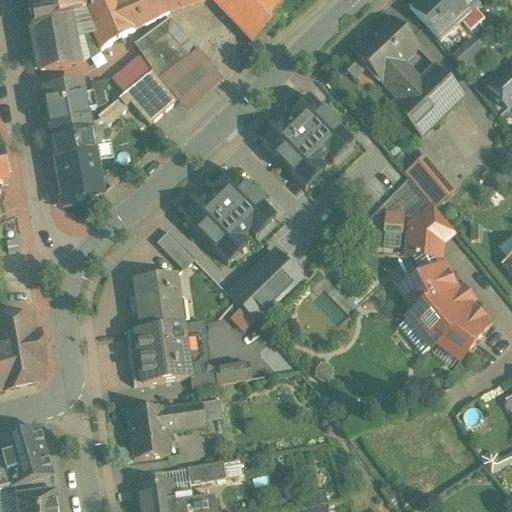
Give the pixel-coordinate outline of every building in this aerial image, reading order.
[(32,0),(39,36),(76,21),(97,13),(94,0),(32,0)] [(174,18),(166,0),(129,0),(121,3),(97,13),(76,21),(86,68),(93,63),(139,36),(174,18)] [(258,47),(293,14),(279,0),(166,0),(174,18),(217,3),(258,47)] [(472,0),(427,0),(412,14),(443,48),(483,12),(472,0)] [(37,37),(45,77),(83,70),(86,68),(76,21),(39,36),(37,37)] [(203,56),(175,22),(139,49),(145,57),(157,77),(107,118),(116,128),(137,110),(154,131),(183,106),(165,85),(203,56)] [(422,58),(392,26),(357,58),(399,104),(392,111),(427,147),(470,107),(435,70),(426,79),(414,66),(422,58)] [(87,93),(49,100),(56,140),(94,133),(94,129),(107,118),(157,77),(145,57),(92,100),(94,110),(90,111),(87,93)] [(511,63),(486,87),(508,112),(511,108),(511,63)] [(334,159),(298,121),(264,154),(290,181),(308,164),(318,174),(334,159)] [(56,140),(68,210),(108,202),(95,133),(94,133),(56,140)] [(0,189),(13,187),(7,154),(0,155),(0,189)] [(426,155),(406,172),(434,206),(454,189),(426,155)] [(260,158),(187,227),(215,257),(254,221),(274,242),(309,209),(260,158)] [(462,242),(436,207),(409,228),(408,265),(419,265),(426,282),(448,272),(446,264),(448,251),(462,242)] [(511,247),(495,261),(511,283),(511,247)] [(305,284),(278,257),(234,301),(261,328),(305,284)] [(463,291),(453,270),(448,272),(426,282),(403,293),(418,320),(408,326),(435,360),(445,355),(467,375),(500,326),(482,311),(463,291)] [(146,338),(196,331),(189,282),(139,289),(146,338)] [(0,397),(9,395),(10,395),(43,388),(46,382),(44,370),(49,370),(44,338),(39,339),(36,322),(0,323),(0,397)] [(204,385),(196,331),(146,338),(140,339),(148,393),(204,385)] [(207,414),(132,422),(137,465),(176,461),(173,438),(210,434),(207,414)] [(0,488),(17,486),(22,502),(23,511),(62,511),(58,476),(48,437),(0,448),(0,488)] [(222,465),(187,471),(190,488),(225,482),(222,465)] [(139,511),(214,511),(213,501),(174,506),(171,486),(137,491),(139,511)]
